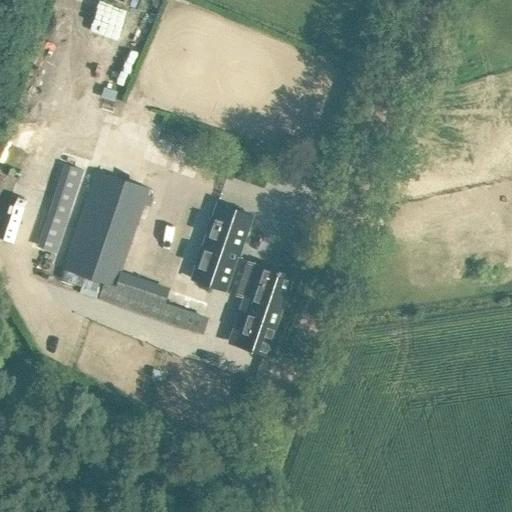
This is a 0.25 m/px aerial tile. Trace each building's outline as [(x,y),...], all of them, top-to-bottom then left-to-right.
[(110,67),(121,12),(109,10),(99,64),(110,67)] [(60,192),(74,197),(86,168),(72,162),(60,192)] [(149,189),(135,185),(95,171),(83,207),(62,267),(67,268),(66,274),(102,287),(115,291),(120,274),(140,218),(146,220),(154,198),(147,195),(149,189)] [(198,260),(192,278),(227,290),(236,263),(252,215),(217,203),(198,260)] [(292,276),(255,263),(233,331),(241,334),(238,344),(265,354),(292,276)] [(70,359),(83,322),(61,315),(48,351),(70,359)]
